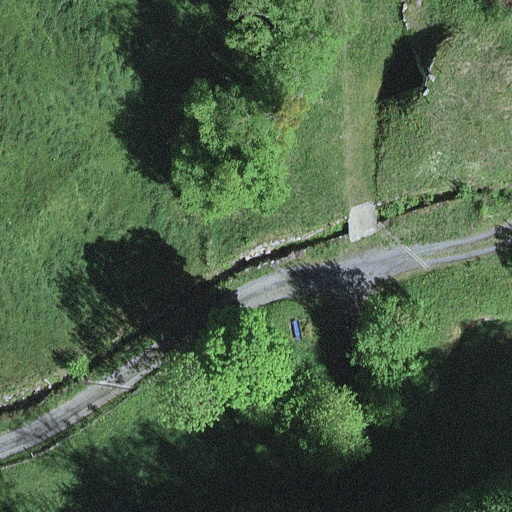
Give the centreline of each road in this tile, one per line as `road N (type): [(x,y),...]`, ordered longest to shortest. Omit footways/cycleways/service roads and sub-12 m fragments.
road 1 (track): [(0,452),(37,438),(251,302),(363,266)]
road 2 (track): [(363,266),(511,234)]
